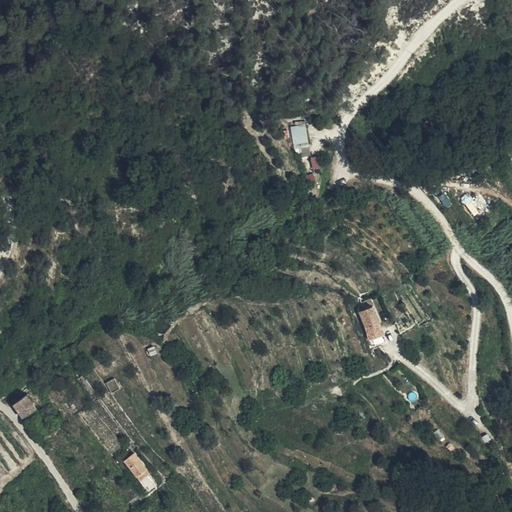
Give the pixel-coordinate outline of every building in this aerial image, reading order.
[(295,144),(310,141),(306,122),(290,125),(295,144)] [(372,299),(357,304),(359,311),(374,306),(372,299)] [(359,311),(369,341),(383,336),(379,324),(381,324),(374,306),(359,311)] [(28,392),(13,404),(24,417),(37,405),(28,392)] [(24,417),(28,422),(42,411),(37,405),(24,417)] [(137,481),(146,474),(135,456),(126,463),(137,481)]
